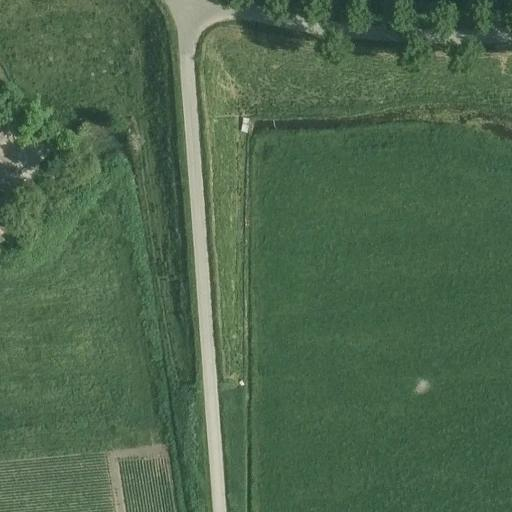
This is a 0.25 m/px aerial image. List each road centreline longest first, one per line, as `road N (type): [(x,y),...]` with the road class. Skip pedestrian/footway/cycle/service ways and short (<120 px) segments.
road 1 (unclassified): [(218,511),(190,130),(193,0)]
road 2 (unclassified): [(202,0),(349,32),(511,38)]
